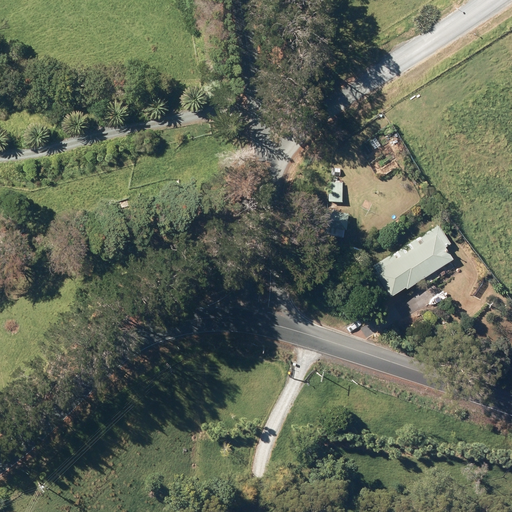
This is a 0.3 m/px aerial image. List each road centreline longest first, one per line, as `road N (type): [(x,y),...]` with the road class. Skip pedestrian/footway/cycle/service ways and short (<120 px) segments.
road 1 (tertiary): [(0,460),(138,339),(177,323),(246,319)]
road 2 (unclassified): [(484,0),(321,114),(267,171)]
road 3 (secondary): [(276,324),(511,403)]
road 4 (tertiary): [(241,0),(267,171)]
